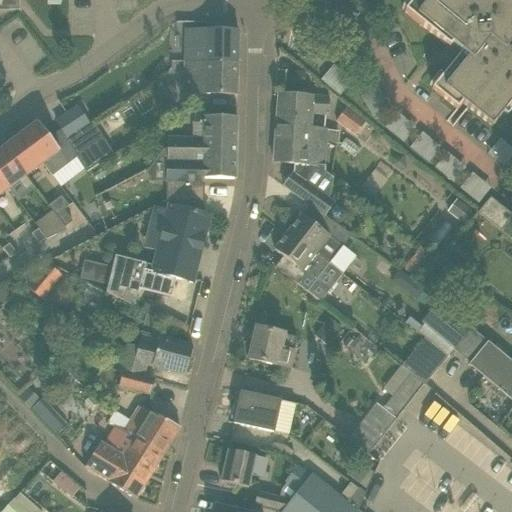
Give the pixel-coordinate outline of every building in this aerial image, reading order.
[(511,0),(414,0),(404,13),(449,48),(441,57),(451,65),(432,89),(457,110),(462,104),(492,128),(511,102),(511,42),(511,43),(511,42),(511,0)] [(185,31),(185,63),(238,64),(239,32),(206,31),(206,32),(185,31)] [(237,95),(238,64),(185,63),(184,93),(204,93),(204,94),(237,95)] [(286,71),(285,83),(304,86),(306,73),(286,71)] [(378,88),(361,95),(366,107),(383,99),(378,88)] [(314,116),(328,117),(330,98),(278,94),(275,146),(291,147),(293,136),(310,136),(310,141),(325,143),(327,144),(338,145),(340,132),(328,131),(328,130),(312,128),(314,116)] [(358,137),(367,125),(345,109),(335,122),(354,137),(356,135),(358,137)] [(403,142),(415,126),(396,112),(384,127),(403,142)] [(64,119),(58,123),(68,137),(83,127),(72,113),(64,119)] [(236,140),(237,118),(204,117),(204,139),(167,138),(166,148),(219,150),(219,141),(236,140)] [(38,122),(20,135),(42,165),(51,177),(68,165),(77,158),(76,156),(67,142),(60,131),(50,138),(38,122)] [(422,133),(410,146),(425,160),(437,147),(422,133)] [(42,165),(20,135),(4,147),(26,177),(42,165)] [(296,165),(295,178),(306,186),(316,174),(316,167),(325,167),(327,144),(325,143),(310,141),(310,136),(293,136),(291,147),(275,146),(273,163),(296,165)] [(86,173),(94,168),(114,155),(103,139),(83,152),(76,156),(77,158),(86,173)] [(487,156),(508,166),(511,158),(511,147),(496,139),(487,156)] [(236,157),(236,140),(219,141),(219,150),(166,148),(166,161),(165,161),(165,184),(166,184),(166,206),(168,207),(168,206),(203,214),(203,207),(204,207),(204,204),(203,204),(204,179),(236,180),(237,157),(236,157)] [(26,177),(4,147),(0,150),(0,176),(10,189),(19,182),(25,191),(33,186),(26,177)] [(459,188),(478,202),(489,187),(470,173),(459,188)] [(0,196),(10,189),(0,176),(0,196)] [(312,190),(303,202),(321,217),(331,205),(312,190)] [(100,203),(112,222),(127,212),(116,193),(100,203)] [(48,206),(52,211),(64,228),(72,222),(64,210),(69,206),(61,197),(48,206)] [(168,206),(168,207),(167,210),(153,267),(115,257),(105,293),(133,308),(138,290),(171,298),(176,279),(193,283),(210,216),(203,214),(168,206)] [(288,233),(329,265),(343,247),(302,215),(288,233)] [(46,222),(38,228),(47,240),(56,235),(46,222)] [(342,244),(348,234),(335,226),(329,237),(342,244)] [(32,234),(39,244),(46,239),(38,229),(32,234)] [(329,265),(288,233),(274,251),(283,257),(275,268),(297,285),(305,275),(315,283),(329,265)] [(3,249),(10,259),(16,254),(9,244),(3,249)] [(38,275),(27,289),(41,300),(52,287),(38,275)] [(417,302),(425,291),(415,284),(411,290),(410,298),(417,302)] [(5,285),(0,291),(0,302),(4,306),(15,294),(5,285)] [(452,349),(470,328),(440,302),(422,324),(452,349)] [(256,328),(249,360),(278,367),(278,366),(289,369),(296,340),(285,337),(285,335),(256,328)] [(511,362),(470,328),(452,349),(470,363),(468,366),(483,377),(511,401),(511,362)] [(123,372),(143,377),(146,365),(152,367),(186,376),(193,347),(160,339),(158,346),(140,341),(138,348),(127,345),(120,371),(123,372)] [(155,380),(143,377),(123,372),(119,388),(151,396),(155,380)] [(396,418),(422,384),(409,374),(383,408),(378,404),(350,441),(368,454),(396,418)] [(234,424),(289,436),(296,405),(241,392),(234,424)] [(180,428),(151,414),(138,407),(123,431),(136,438),(163,456),(180,428)] [(136,500),(163,456),(136,438),(123,458),(100,443),(85,467),(108,482),(136,500)] [(221,482),(248,488),(255,457),(228,450),(221,482)] [(375,465),(363,456),(349,475),(360,484),(375,465)] [(286,483),(298,492),(310,477),(298,468),(286,483)] [(50,483),(72,497),(80,485),(59,471),(50,483)] [(357,511),(365,493),(358,489),(349,500),(346,504),(311,476),(310,477),(298,492),(291,500),(281,511),(357,511)] [(341,495),(349,500),(358,489),(350,483),(341,495)] [(276,511),(281,511),(291,500),(257,492),(253,506),(276,511)] [(4,511),(27,511),(15,501),(4,511)]
